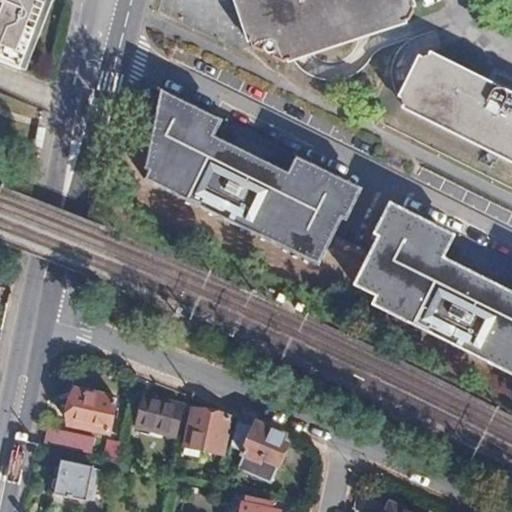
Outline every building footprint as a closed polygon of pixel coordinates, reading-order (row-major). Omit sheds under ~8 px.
[(42,0),(0,0),(0,58),(18,66),(42,0)] [(239,0),(258,50),(287,65),(411,22),(419,8),(415,0),(239,0)] [(415,57),(396,96),(401,107),(511,161),(511,96),(426,54),(415,57)] [(233,159),(236,153),(202,136),(211,118),(168,97),(148,140),(139,171),(144,174),(139,182),(316,272),(344,213),(333,180),(298,163),(290,180),(256,163),(253,169),(233,159)] [(239,147),(236,153),(233,159),(253,169),(256,163),(259,157),(239,147)] [(333,180),(344,213),(355,191),(333,180)] [(393,209),(381,235),(414,220),(393,209)] [(414,220),(381,235),(352,293),(374,304),(371,312),(511,382),(511,301),(488,290),(486,296),(465,285),(467,279),(437,265),(449,237),(414,220)] [(470,274),(467,279),(465,285),(486,296),(488,290),(491,283),(470,274)] [(116,399),(78,391),(71,424),(109,433),(116,399)] [(183,406),(146,395),(138,426),(174,436),(183,406)] [(229,418),(195,411),(186,448),(221,456),(229,418)] [(278,467),(287,445),(281,442),(284,434),(272,428),(241,415),(238,413),(230,451),(243,456),(259,463),(261,459),(275,465),(278,467)] [(78,434),(48,427),(45,439),(75,446),(78,434)] [(116,462),(121,443),(109,440),(108,450),(98,448),(96,458),(116,462)] [(268,482),(275,465),(261,459),(259,463),(243,456),(238,470),(268,482)] [(93,467),(63,461),(57,494),(87,500),(93,467)] [(245,504),(244,504),(242,511),(281,511),(273,510),(275,504),(247,498),(245,504)]
